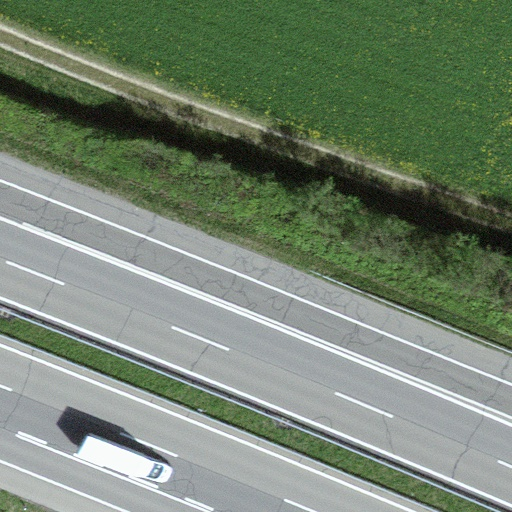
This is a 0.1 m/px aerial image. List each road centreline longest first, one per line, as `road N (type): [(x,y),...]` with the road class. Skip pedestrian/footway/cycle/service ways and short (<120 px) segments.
road 1 (motorway): [(511,461),(0,253)]
road 2 (track): [(511,227),(0,40)]
road 3 (motorway): [(511,398),(164,264),(0,251)]
road 4 (motorway): [(0,386),(249,483)]
